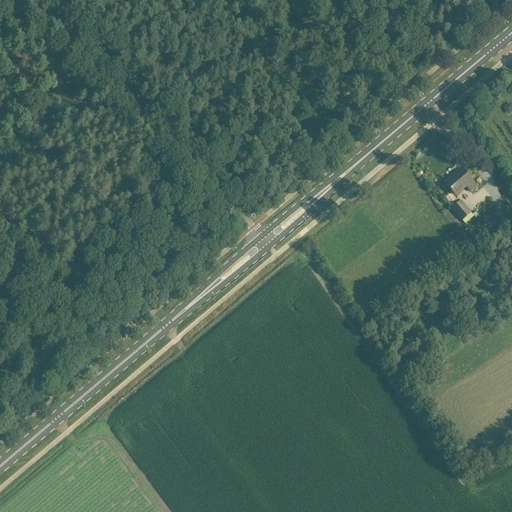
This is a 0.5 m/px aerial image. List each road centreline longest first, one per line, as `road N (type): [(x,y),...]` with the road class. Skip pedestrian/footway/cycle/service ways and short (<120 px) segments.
road 1 (unclassified): [(260,237),(34,0)]
road 2 (primary): [(0,464),(198,299)]
road 3 (primary): [(330,186),(511,34)]
